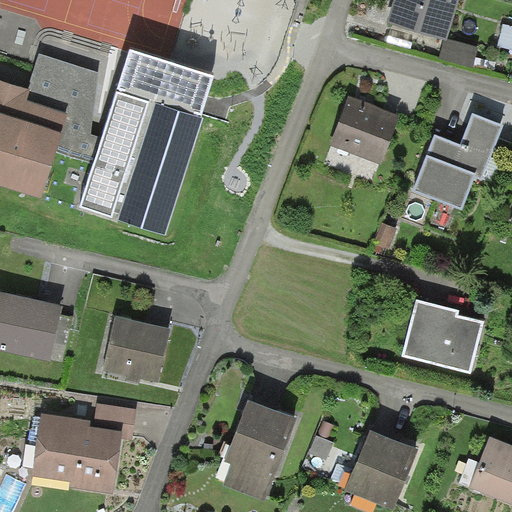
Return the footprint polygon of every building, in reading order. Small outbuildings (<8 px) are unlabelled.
[(395,0),(388,26),(444,43),(447,43),(448,39),(459,0),(395,0)] [(511,26),(504,24),(497,46),(511,50),(511,26)] [(479,48),(448,39),(447,43),(444,43),(439,60),(473,68),(479,48)] [(202,121),(117,95),(122,80),(41,56),(30,90),(0,80),(0,187),(42,200),(56,153),(95,165),(81,212),(167,238),(202,121)] [(374,106),(349,97),(330,146),(381,165),(401,118),(383,112),(376,107),(374,106)] [(503,127),(472,115),(460,146),(456,144),(434,136),(412,192),(462,212),(475,178),(482,181),(503,127)] [(44,302),(0,292),(0,350),(51,361),(63,306),(44,302)] [(416,301),(402,358),(471,375),(484,323),(459,317),(461,312),(453,310),(416,301)] [(132,318),(116,315),(104,371),(134,378),(159,383),(170,329),(132,320),(132,318)] [(296,422),(248,403),(225,462),(231,464),(223,486),(264,502),(284,453),(296,422)] [(137,410),(97,404),(94,429),(122,433),(121,439),(133,441),(137,410)] [(91,423),(41,415),(32,477),(71,482),(70,488),(113,495),(121,439),(122,433),(94,429),(90,428),(91,423)] [(407,478),(418,452),(370,433),(346,492),(394,511),(407,478)] [(511,447),(490,439),(470,488),(511,504),(511,447)]
